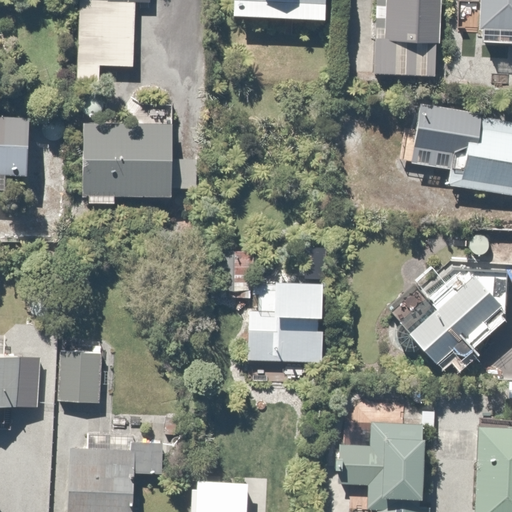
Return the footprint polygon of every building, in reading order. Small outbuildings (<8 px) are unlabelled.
[(78,0),(77,80),(103,81),(103,64),(134,65),(135,0),(78,0)] [(241,0),(240,18),(334,21),(334,0),(241,0)] [(384,0),(382,76),(441,78),(443,0),(384,0)] [(511,0),(492,0),(492,47),(511,47),(511,0)] [(489,113),(422,102),(418,126),(402,123),(396,161),(454,171),(452,185),(511,194),(511,137),(485,133),(489,113)] [(39,115),(0,113),(0,188),(12,189),(12,175),(37,176),(39,115)] [(178,122),(88,122),(87,191),(89,191),(89,204),(123,204),(123,197),(177,197),(178,122)] [(506,317),(508,271),(450,268),(449,282),(432,298),(439,305),(414,328),(451,367),(506,317)] [(251,324),(250,361),(324,362),(324,318),(331,318),(331,281),(251,280),(251,307),(241,307),(241,324),(251,324)] [(103,351),(61,351),(60,399),(102,400),(103,351)] [(42,356),(0,354),(0,408),(21,409),(21,405),(41,405),(42,356)] [(372,443),(345,444),(346,484),(369,483),(369,511),(435,511),(436,511),(423,511),(423,498),(438,498),(437,446),(426,446),(425,423),(372,424),(372,443)] [(511,511),(511,433),(484,433),(483,511),(511,511)] [(121,448),(65,448),(64,511),(127,511),(128,470),(157,471),(157,442),(121,442),(121,448)] [(249,511),(250,502),(214,501),(214,511),(249,511)]
